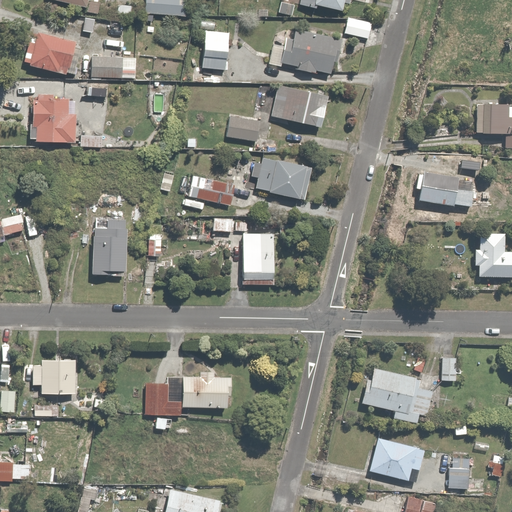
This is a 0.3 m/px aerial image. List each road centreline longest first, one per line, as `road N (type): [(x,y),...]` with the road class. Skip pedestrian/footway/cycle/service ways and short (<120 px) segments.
road 1 (residential): [(329,319),(0,315)]
road 2 (residential): [(329,319),(406,0)]
road 3 (residential): [(283,511),(329,319)]
road 4 (residential): [(511,323),(329,319)]
